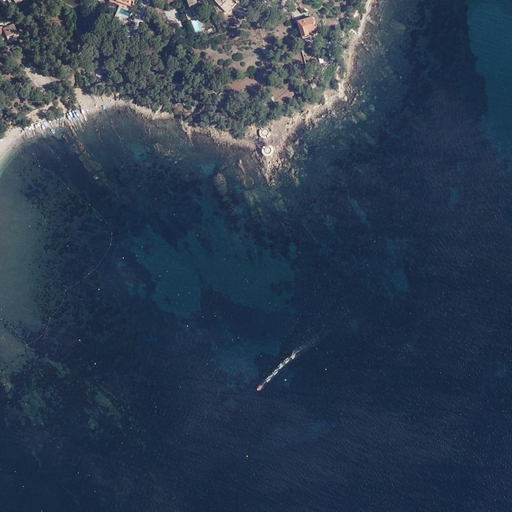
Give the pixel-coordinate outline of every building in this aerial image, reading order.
[(131,8),(132,4),(128,3),(128,4),(117,0),(115,0),(115,2),(131,8)] [(196,6),(197,10),(207,6),(204,0),(200,0),(197,1),(196,0),(187,0),(191,8),(196,6)] [(214,0),(215,0),(225,11),(228,7),(230,9),(236,3),(233,0),(214,0)] [(193,17),(190,8),(185,10),(188,19),(193,17)] [(298,21),(303,39),(309,37),(309,36),(317,33),(312,17),(298,21)] [(2,30),(2,27),(0,28),(0,35),(4,34),(7,41),(18,36),(14,25),(4,29),(2,30)]
